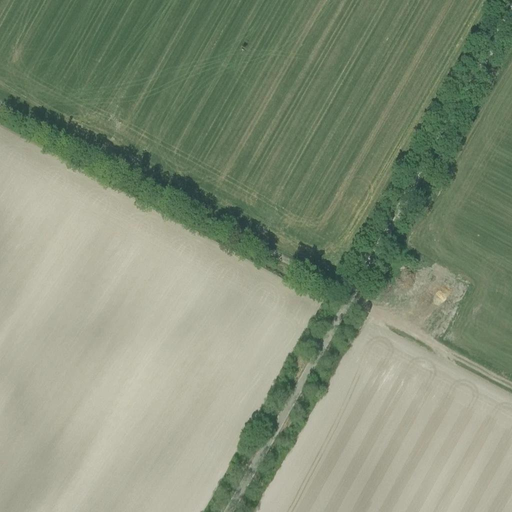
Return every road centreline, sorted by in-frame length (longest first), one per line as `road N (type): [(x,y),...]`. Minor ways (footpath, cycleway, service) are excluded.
road 1 (unclassified): [(229,511),(511,13)]
road 2 (track): [(0,109),(349,301)]
